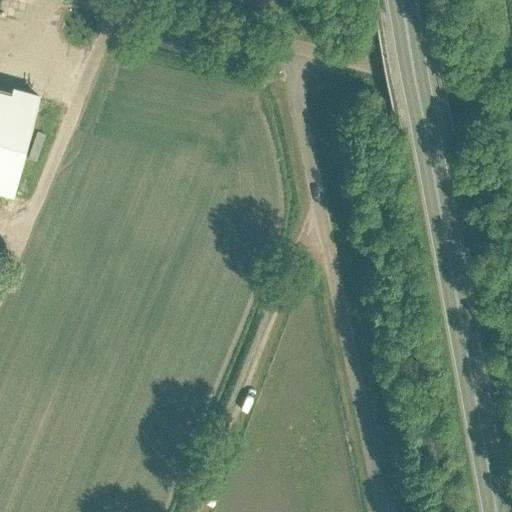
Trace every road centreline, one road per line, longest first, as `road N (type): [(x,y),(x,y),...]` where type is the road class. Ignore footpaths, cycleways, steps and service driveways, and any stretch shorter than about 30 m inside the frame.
road 1 (trunk): [(496,511),(397,0)]
road 2 (unclassified): [(383,511),(287,44)]
road 3 (track): [(324,225),(302,239),(192,511)]
road 4 (unclassified): [(511,98),(287,44)]
road 5 (unclassified): [(287,44),(113,0)]
